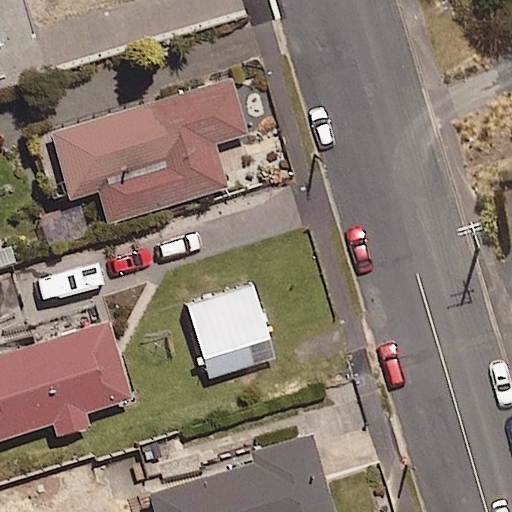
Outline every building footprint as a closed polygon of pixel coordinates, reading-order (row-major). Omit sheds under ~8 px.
[(6,0),(0,0),(0,47),(19,41),(6,0)] [(228,80),(43,135),(63,204),(91,195),(101,229),(227,191),(214,146),(245,137),(228,80)] [(206,381),(271,360),(247,287),(182,308),(206,381)] [(82,415),(126,402),(103,326),(0,357),(0,440),(49,425),(53,439),(86,428),(82,415)] [(149,511),(327,511),(308,440),(244,457),(247,470),(145,497),(149,511)]
